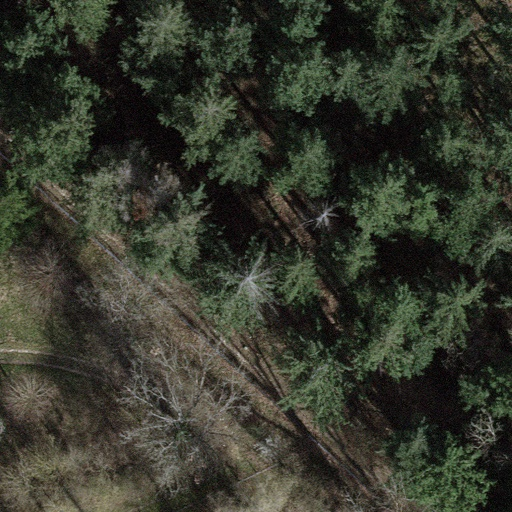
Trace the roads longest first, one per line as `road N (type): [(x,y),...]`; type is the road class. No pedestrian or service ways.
road 1 (track): [(0,355),(46,356),(194,402)]
road 2 (track): [(289,511),(194,402)]
